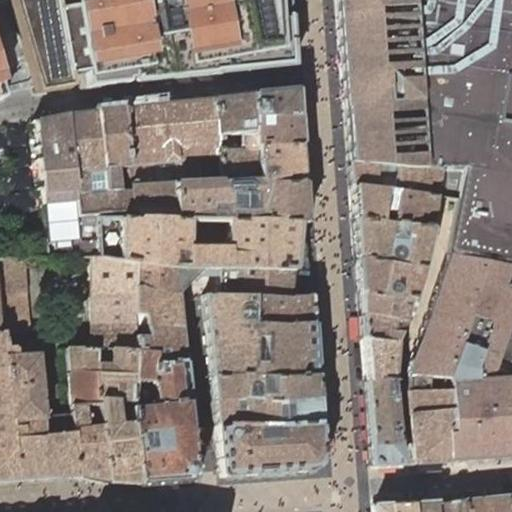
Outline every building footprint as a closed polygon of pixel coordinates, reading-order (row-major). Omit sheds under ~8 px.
[(6,0),(34,96),(65,90),(63,77),(83,74),(85,88),(291,67),(286,0),(71,0),(74,13),(56,16),(53,0),(6,0)] [(511,0),(335,0),(347,164),(406,170),(459,170),(455,202),(445,256),(475,262),(511,268),(511,0)] [(275,94),(252,96),(252,119),(295,119),(293,94),(291,92),(275,94)] [(252,96),(213,100),(215,137),(252,132),(252,119),(252,96)] [(217,183),(216,149),(215,137),(213,100),(123,110),(121,110),(127,166),(128,188),(129,191),(131,221),(174,221),(279,223),(302,225),(300,186),(256,186),(256,181),(218,184),(217,183)] [(92,111),(93,113),(95,113),(101,175),(103,193),(105,214),(105,220),(131,221),(129,191),(128,188),(127,166),(121,110),(123,110),(123,107),(123,105),(92,108),(92,111)] [(93,113),(67,116),(74,201),(76,215),(76,217),(77,228),(78,259),(88,258),(98,258),(96,215),(105,214),(103,193),(81,195),(79,178),(101,175),(95,113),(93,113)] [(67,116),(35,122),(40,192),(42,204),(43,219),(44,228),(47,259),(78,259),(77,228),(76,217),(76,215),(53,217),(51,203),(74,201),(67,116)] [(252,119),(252,132),(252,148),(253,148),(297,147),(295,119),(252,119)] [(252,132),(215,137),(216,149),(252,148),(252,132)] [(253,148),(256,181),(256,186),(300,186),(297,147),(253,148)] [(252,148),(216,149),(217,183),(218,184),(256,181),(253,148),(252,148)] [(406,170),(347,164),(349,188),(381,193),(433,197),(455,202),(459,170),(406,170)] [(103,193),(101,175),(79,178),(81,195),(103,193)] [(428,231),(433,197),(381,193),(349,188),(351,222),(376,226),(404,228),(428,231)] [(105,220),(105,214),(96,215),(98,258),(134,267),(151,270),(200,270),(215,271),(306,271),(302,225),(279,223),(174,221),(131,221),(105,220)] [(351,222),(354,261),(420,271),(428,231),(404,228),(376,226),(351,222)] [(511,268),(475,262),(445,256),(417,339),(407,364),(404,396),(441,393),(443,393),(447,433),(442,434),(444,463),(454,463),(511,459),(511,268)] [(28,333),(20,258),(0,259),(0,483),(14,482),(75,479),(105,485),(105,484),(104,484),(95,406),(94,395),(93,375),(65,374),(67,407),(68,417),(36,421),(30,359),(10,360),(10,353),(6,351),(2,351),(1,335),(28,333)] [(98,258),(88,258),(88,350),(132,352),(131,339),(131,328),(131,289),(134,267),(98,258)] [(354,261),(356,295),(411,303),(420,271),(354,261)] [(134,267),(131,289),(175,296),(192,278),(200,270),(151,270),(134,267)] [(247,299),(307,299),(306,271),(215,271),(214,278),(214,299),(247,299)] [(175,296),(131,289),(131,328),(138,328),(164,333),(179,332),(175,300),(175,296)] [(356,295),(358,318),(402,325),(411,303),(356,295)] [(248,327),(247,299),(214,299),(200,298),(201,300),(206,355),(209,379),(270,380),(313,377),(310,327),(281,328),(248,327)] [(310,327),(307,299),(247,299),(248,327),(281,328),(310,327)] [(358,318),(360,341),(393,347),(402,325),(358,318)] [(182,360),(179,332),(164,333),(138,328),(138,336),(144,336),(143,339),(131,339),(132,352),(132,353),(152,355),(152,366),(182,365),(182,360)] [(363,383),(390,384),(393,347),(360,341),(363,383)] [(64,350),(65,374),(93,375),(94,395),(95,406),(104,484),(105,484),(138,486),(138,485),(128,416),(131,376),(132,353),(132,352),(88,350),(64,350)] [(193,463),(182,365),(152,366),(152,355),(132,353),(131,376),(128,416),(138,485),(181,482),(182,482),(183,482),(184,482),(185,481),(186,481),(188,480),(189,480),(190,479),(191,478),(191,477),(192,476),(193,474),(193,473),(193,472),(193,471),(193,469),(193,468),(193,467),(193,463)] [(270,380),(209,379),(209,383),(208,383),(210,403),(211,415),(212,415),(214,428),(273,428),(316,425),(315,400),(313,377),(270,380)] [(368,448),(397,445),(390,384),(363,383),(368,448)] [(441,393),(404,396),(408,437),(411,465),(444,463),(442,434),(447,433),(443,393),(441,393)] [(319,458),(316,425),(273,428),(214,428),(216,450),(219,476),(221,479),(224,478),(307,473),(307,472),(308,472),(309,472),(309,471),(310,471),(311,471),(312,470),(312,469),(313,469),(314,469),(314,468),(315,468),(315,467),(316,466),(317,465),(317,464),(318,464),(318,463),(318,462),(319,461),(319,460),(319,459),(319,458)] [(399,464),(397,445),(368,448),(368,463),(374,468),(399,466),(399,464)] [(507,511),(507,497),(460,502),(460,511),(507,511)] [(460,511),(460,502),(434,506),(435,511),(460,511)]
